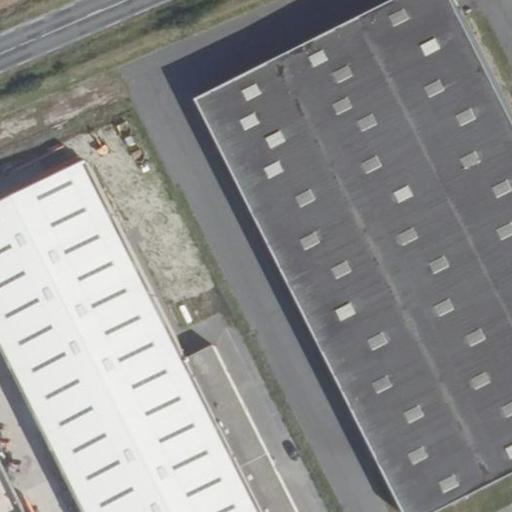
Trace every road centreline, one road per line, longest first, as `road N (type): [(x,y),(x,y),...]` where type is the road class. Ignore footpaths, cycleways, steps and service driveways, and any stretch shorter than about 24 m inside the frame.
road 1 (unknown): [(365,0),(222,63),(196,84),(185,116),(190,149),(372,511)]
road 2 (unknown): [(72,511),(0,362)]
road 3 (tertiary): [(0,49),(119,0)]
